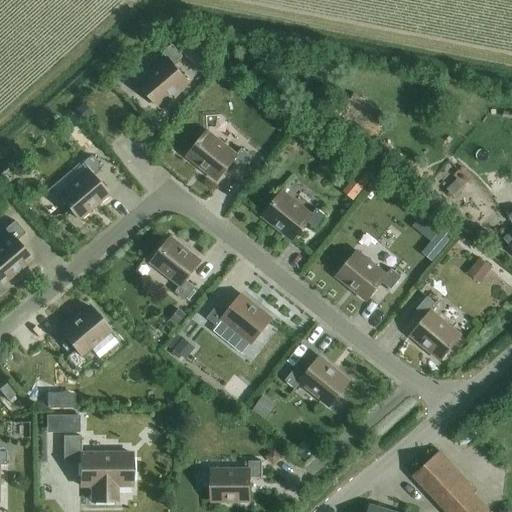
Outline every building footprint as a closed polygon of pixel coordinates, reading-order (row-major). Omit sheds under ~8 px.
[(198,41),(183,54),(203,76),(217,63),(198,41)] [(160,107),(189,82),(174,64),(183,56),(173,43),(163,52),(168,58),(139,83),(160,107)] [(83,105),(75,112),(82,121),(91,114),(83,105)] [(73,114),(64,121),(72,130),(81,122),(73,114)] [(207,132),(187,156),(217,180),(232,162),(242,169),(252,157),(241,149),(236,156),(207,132)] [(101,168),(91,155),(81,164),(86,170),(57,195),(78,219),(107,194),(92,176),(101,168)] [(358,174),(350,183),(361,191),(368,182),(358,174)] [(281,192),(262,216),(292,241),(307,222),(316,230),(326,217),(316,209),(311,216),(281,192)] [(511,230),(503,239),(511,248),(511,212),(508,216),(511,221),(511,230)] [(0,281),(2,283),(31,258),(16,240),(25,233),(15,220),(4,229),(10,235),(0,243),(0,281)] [(445,226),(438,235),(447,243),(454,234),(445,226)] [(170,238),(150,262),(180,286),(174,293),(185,301),(195,288),(186,280),(200,262),(170,238)] [(434,238),(426,247),(436,255),(444,246),(434,238)] [(356,252),(336,276),(366,301),(382,282),(391,290),(401,277),(391,269),(385,276),(356,252)] [(480,258),(468,272),(481,282),(492,268),(480,258)] [(217,305),(207,318),(217,326),(222,320),(252,343),(271,319),(241,295),(226,313),(217,305)] [(425,317),(410,335),(440,360),(459,336),(430,312),(435,305),(425,297),(415,309),(425,317)] [(89,307),(60,332),(75,350),(66,357),(76,370),(86,361),(81,355),(110,331),(89,307)] [(178,309),(169,320),(176,326),(185,315),(178,309)] [(183,339),(174,350),(185,360),(191,353),(190,345),(183,339)] [(301,382),(330,405),(350,381),(320,356),(305,375),(295,367),(285,380),(295,388),(301,382)] [(6,383),(0,387),(0,390),(8,400),(15,394),(6,383)] [(36,385),(30,399),(39,403),(47,407),(53,393),(45,389),(36,385)] [(77,416),(61,416),(61,433),(77,433),(77,416)] [(81,435),(63,435),(63,462),(80,462),(80,485),(92,485),(92,501),(116,501),(116,485),(132,485),(132,453),(81,453),(81,435)] [(275,448),(266,456),(273,464),(282,457),(275,448)] [(490,511),(473,493),(476,490),(439,451),(412,476),(446,511),(490,511)] [(250,477),(262,477),(262,460),(249,460),(249,469),(211,469),(212,501),(250,500),(250,477)]
